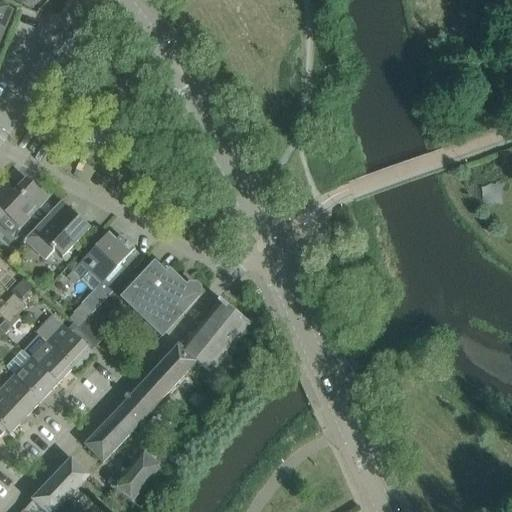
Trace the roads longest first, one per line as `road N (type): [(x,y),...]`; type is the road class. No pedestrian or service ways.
road 1 (residential): [(5,511),(227,272)]
road 2 (tertiary): [(385,511),(317,338),(262,247)]
road 3 (tertiary): [(262,247),(214,141),(121,0)]
road 4 (residential): [(227,272),(0,149)]
road 5 (unclassified): [(0,128),(91,0)]
